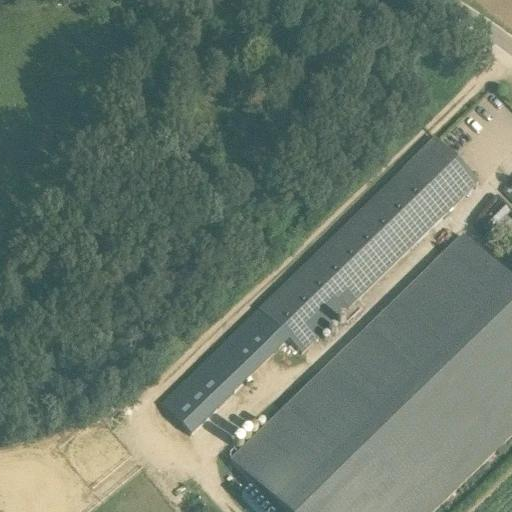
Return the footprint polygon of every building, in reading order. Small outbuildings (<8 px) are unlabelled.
[(284,159),(261,136),(240,156),(263,180),(284,159)] [(479,185),(436,142),(258,315),(244,329),(272,358),(287,344),(301,358),(479,185)] [(500,206),(477,229),(487,239),(510,216),(500,206)] [(435,511),(511,438),(511,290),(463,240),(231,465),(276,511),(435,511)] [(190,438),(233,397),(205,368),(162,408),(190,438)]
